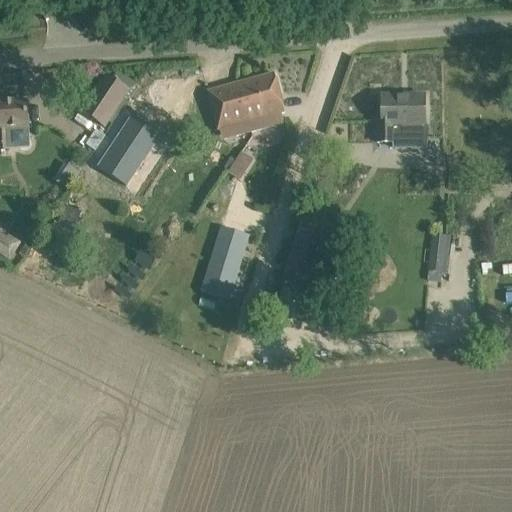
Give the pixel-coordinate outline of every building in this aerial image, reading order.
[(274,74),(207,92),(218,131),(284,113),(274,74)] [(129,91),(106,76),(81,112),(105,128),(129,91)] [(425,143),(424,116),(424,96),(382,97),(382,122),(376,122),(376,143),(425,143)] [(28,128),(27,121),(26,101),(0,102),(0,145),(9,145),(8,129),(28,128)] [(99,169),(125,187),(160,135),(133,117),(99,169)] [(224,168),(229,172),(236,161),(230,158),(224,168)] [(65,163),(53,181),(66,189),(78,171),(65,163)] [(414,164),(413,177),(438,178),(438,165),(414,164)] [(228,301),(252,225),(225,217),(201,293),(228,301)] [(0,234),(0,252),(9,258),(19,243),(8,236),(7,239),(0,234)] [(442,274),(447,238),(432,236),(427,272),(442,274)] [(288,264),(274,310),(304,319),(318,273),(288,264)] [(417,315),(407,315),(407,325),(418,325),(417,315)]
